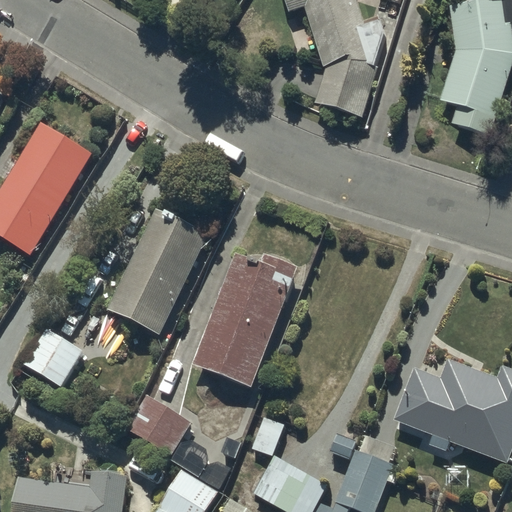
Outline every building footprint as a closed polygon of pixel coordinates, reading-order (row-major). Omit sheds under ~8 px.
[(355,0),(353,0),(352,0),(351,0),(281,0),(289,23),(306,18),(325,81),(316,114),(365,128),(379,77),(377,76),(385,44),(383,34),(363,38),(360,26),(364,25),(355,0)] [(511,6),(511,0),(471,0),(474,15),(451,18),(457,62),(441,113),(458,119),(453,134),(495,148),(511,95),(511,6)] [(0,247),(33,267),(94,167),(42,136),(0,205),(0,247)] [(210,233),(158,209),(110,311),(163,335),(210,233)] [(254,387),(299,265),(266,253),(263,258),(238,249),(195,365),(254,387)] [(49,326),(25,364),(62,387),(85,349),(49,326)] [(396,419),(434,433),(430,443),(449,450),(452,440),(511,462),(511,458),(511,365),(504,363),(496,386),(480,380),(484,371),(451,358),(443,378),(415,367),(396,419)] [(173,456),(194,422),(147,394),(127,428),(173,456)] [(267,413),(254,448),(275,456),(288,421),(267,413)] [(356,511),(357,509),(364,511),(376,511),(389,480),(397,483),(403,467),(391,462),(397,445),(364,433),(361,439),(340,431),(332,452),(352,459),(338,497),(334,507),(321,502),(331,483),(277,453),(255,493),(289,511),(356,511)] [(72,482),(20,475),(15,511),(124,511),(129,473),(94,468),(93,473),(73,471),(72,482)] [(206,511),(219,491),(202,481),(182,469),(156,511),(206,511)]
